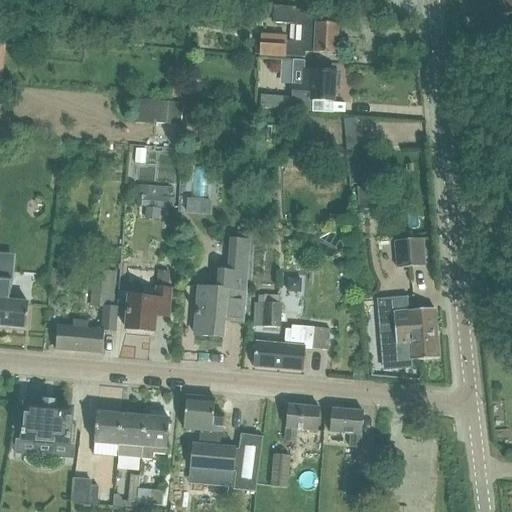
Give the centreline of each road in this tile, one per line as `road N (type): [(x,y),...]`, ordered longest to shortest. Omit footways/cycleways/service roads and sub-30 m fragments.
road 1 (unclassified): [(469,405),(0,366)]
road 2 (unclassified): [(469,405),(436,0)]
